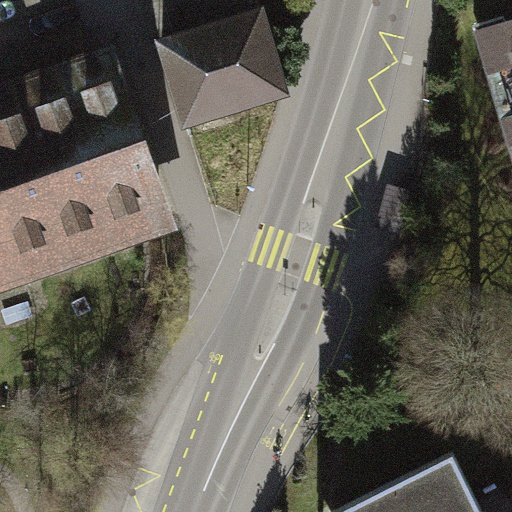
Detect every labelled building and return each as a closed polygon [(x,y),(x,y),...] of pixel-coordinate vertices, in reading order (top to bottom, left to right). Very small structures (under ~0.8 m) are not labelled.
[(289,94),(266,6),(262,8),(259,0),(165,0),(176,35),(158,40),(185,126),(289,94)] [(511,15),(472,27),(511,163),(511,15)] [(0,307),(184,242),(118,57),(0,98),(0,307)] [(412,189),(387,182),(375,226),(401,233),(412,189)] [(493,511),(464,450),(334,511),(493,511)]
